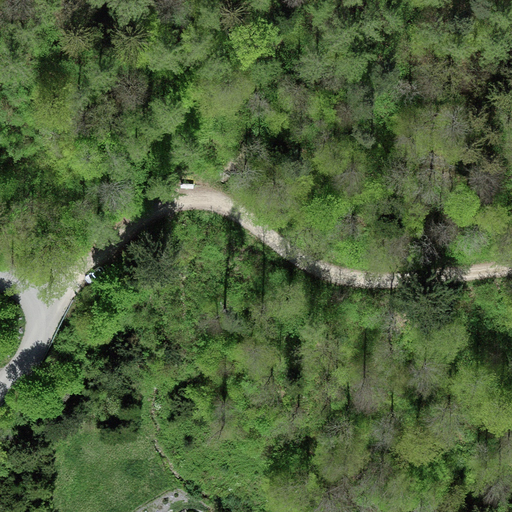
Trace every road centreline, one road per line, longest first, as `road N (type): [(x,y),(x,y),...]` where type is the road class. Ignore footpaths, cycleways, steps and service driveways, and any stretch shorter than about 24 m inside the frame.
road 1 (track): [(511,267),(332,277),(292,261),(237,211),(196,199),(138,226),(38,303)]
road 2 (residential): [(0,388),(35,340),(40,315),(33,295),(0,282)]
